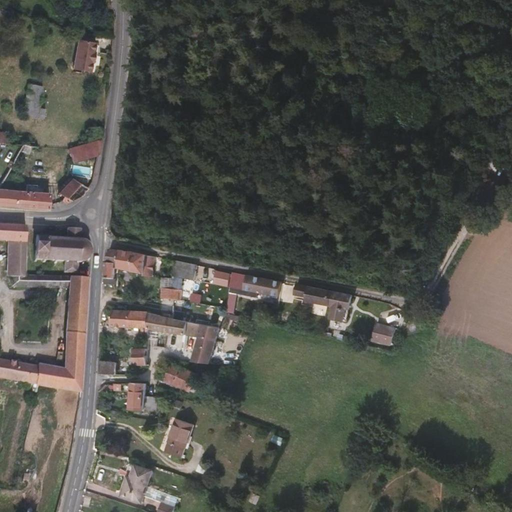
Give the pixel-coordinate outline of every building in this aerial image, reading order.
[(97,62),(99,51),(97,50),(99,41),(96,41),(98,33),(83,31),(77,68),(94,71),(95,62),(97,62)] [(43,116),(48,85),(32,83),(28,113),(43,116)] [(13,142),(13,133),(0,131),(0,141),(4,142),(13,142)] [(102,150),(104,139),(75,147),(75,151),(62,154),(65,160),(88,153),(102,150)] [(97,177),(102,150),(88,153),(65,160),(64,190),(78,177),(94,183),(97,177)] [(81,196),(91,188),(94,183),(78,177),(64,190),(64,191),(74,200),(81,196)] [(53,206),(54,193),(43,191),(43,184),(31,183),(30,190),(1,188),(0,189),(0,203),(41,207),(53,206)] [(0,375),(83,390),(92,276),(29,272),(30,225),(11,223),(0,222),(0,238),(13,240),(13,275),(17,275),(17,284),(40,284),(73,285),(72,302),(68,366),(56,365),(44,363),(43,365),(0,357),(0,375)] [(93,252),(94,246),(91,242),(87,238),(83,237),(84,227),(71,226),(71,236),(65,237),(65,235),(63,234),(62,236),(54,236),(54,234),(52,234),(51,235),(44,235),(44,233),(40,233),(38,259),(42,260),(42,258),(49,258),(49,260),(52,260),(53,258),(61,259),(61,261),(64,261),(64,259),(69,259),(68,271),(80,272),(81,262),(84,261),(88,259),(92,256),(93,252)] [(124,256),(126,247),(117,245),(113,248),(112,258),(116,259),(117,254),(124,256)] [(137,268),(140,250),(126,247),(124,256),(122,266),(137,268)] [(149,270),(152,253),(140,250),(137,268),(149,270)] [(122,266),(124,256),(117,254),(116,259),(112,258),(109,258),(108,276),(117,276),(119,266),(122,266)] [(200,277),(202,263),(181,258),(178,273),(200,277)] [(285,296),(287,281),(248,272),(244,287),(234,285),(233,290),(263,296),(264,291),(285,296)] [(179,287),(180,277),(169,276),(167,285),(169,286),(179,287)] [(332,307),(337,291),(310,285),(308,296),(318,299),(317,302),(332,307)] [(185,298),(186,288),(179,287),(169,286),(166,296),(185,298)] [(354,310),(358,297),(337,291),(332,307),(337,308),(334,319),(345,321),(350,309),(354,310)] [(178,317),(180,305),(168,303),(166,304),(164,315),(178,317)] [(154,328),(155,313),(133,309),(106,308),(105,323),(147,326),(147,336),(153,337),(154,328)] [(350,322),(354,310),(350,309),(345,321),(350,322)] [(191,334),(195,320),(178,317),(164,315),(155,313),(154,328),(191,334)] [(202,336),(206,322),(195,320),(191,334),(202,336)] [(214,361),(224,325),(206,322),(202,336),(195,360),(214,361)] [(377,323),(371,341),(391,347),(397,329),(377,323)] [(151,364),(152,348),(139,347),(138,366),(141,367),(141,364),(151,364)] [(141,373),(141,367),(138,366),(133,366),(134,362),(129,362),(129,365),(126,364),(126,366),(121,367),(121,362),(107,361),(107,373),(141,373)] [(199,390),(203,372),(176,365),(172,383),(199,390)] [(154,408),(156,394),(150,393),(151,383),(149,382),(136,381),(133,406),(154,408)] [(162,409),(163,394),(156,394),(154,408),(162,409)] [(184,447),(193,423),(176,417),(168,441),(184,447)] [(145,499),(156,467),(135,460),(125,492),(145,499)] [(176,511),(179,505),(166,500),(160,511),(176,511)]
